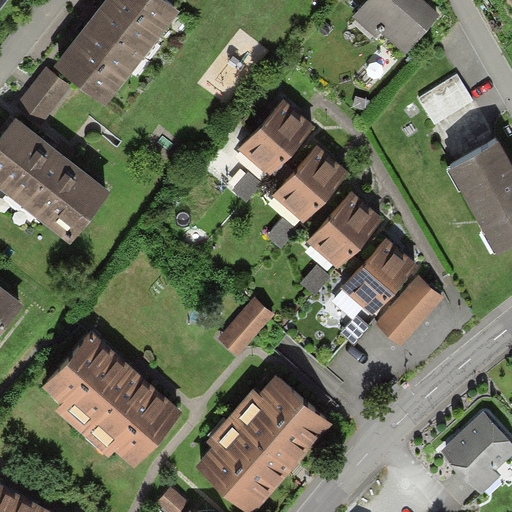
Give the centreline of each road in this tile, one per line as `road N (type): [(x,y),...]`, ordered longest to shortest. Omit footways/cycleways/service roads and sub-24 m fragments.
road 1 (residential): [(323,106),(375,159),(451,306),(349,406),(381,436)]
road 2 (tertiary): [(381,436),(511,324)]
